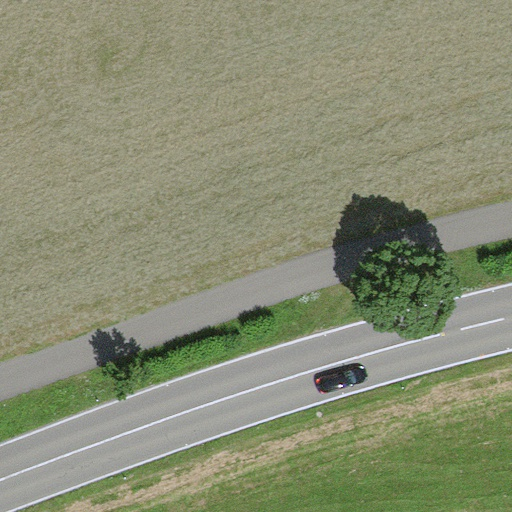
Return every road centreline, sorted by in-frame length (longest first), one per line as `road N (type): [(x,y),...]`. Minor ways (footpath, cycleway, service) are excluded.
road 1 (secondary): [(511,320),(234,397),(0,490)]
road 2 (track): [(0,383),(264,287),(511,221)]
